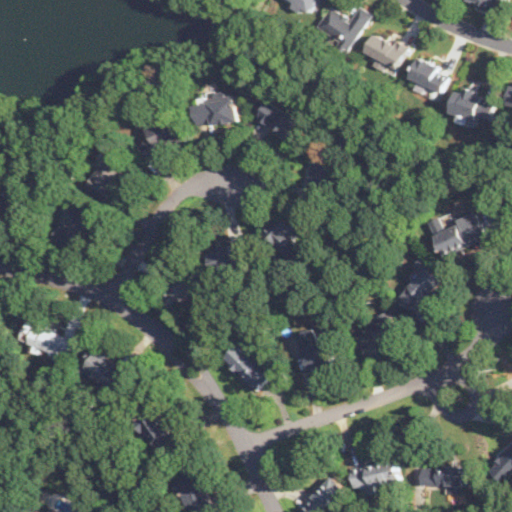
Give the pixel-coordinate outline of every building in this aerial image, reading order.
[(306,17),(319,0),(288,0),(287,2),(306,17)] [(474,0),(502,11),(506,0),(474,0)] [(375,12),(361,4),(353,17),(334,5),(323,23),(356,43),(375,12)] [(370,46),(379,52),(376,56),(398,69),(412,46),(382,27),(370,46)] [(411,76),(443,92),(451,76),(441,70),(444,64),(423,53),(411,76)] [(461,89),(454,111),(494,123),(500,101),(481,95),(483,87),(472,84),(469,92),(461,89)] [(243,120),(240,95),(197,100),(200,125),(243,120)] [(309,126),(278,96),(262,112),(294,142),(309,126)] [(176,120),(140,131),(146,151),(182,139),(176,120)] [(340,157),(315,152),(310,185),(335,189),(340,157)] [(135,170),(117,153),(90,181),(107,198),(135,170)] [(0,206),(24,213),(30,189),(0,181),(0,206)] [(62,223),(58,233),(91,248),(107,214),(74,199),(67,214),(76,219),(72,227),(62,223)] [(494,234),(482,209),(446,226),(442,216),(432,220),(448,254),(494,234)] [(294,234),(302,226),(286,211),(266,234),(298,261),(309,248),(294,234)] [(212,254),(220,270),(250,255),(242,239),(212,254)] [(400,296),(415,311),(447,278),(432,263),(400,296)] [(205,281),(191,268),(165,295),(179,308),(205,281)] [(0,341),(14,331),(0,312),(0,341)] [(365,350),(405,331),(396,313),(356,332),(365,350)] [(24,339),(32,341),(30,350),(69,361),(77,333),(29,319),(24,339)] [(300,331),(312,372),(339,363),(325,323),(300,331)] [(274,374),(266,367),(274,360),(249,335),(227,357),(259,389),(274,374)] [(82,368),(120,389),(133,365),(95,344),(82,368)] [(163,447),(180,428),(153,404),(136,423),(163,447)] [(511,475),(511,446),(493,466),(508,480),(511,475)] [(355,466),(360,490),(405,482),(401,458),(355,466)] [(426,465),(426,484),(470,484),(470,465),(426,465)] [(179,476),(193,511),(204,511),(217,507),(201,467),(179,476)] [(303,506),(309,511),(327,511),(350,489),(336,474),(303,506)]
